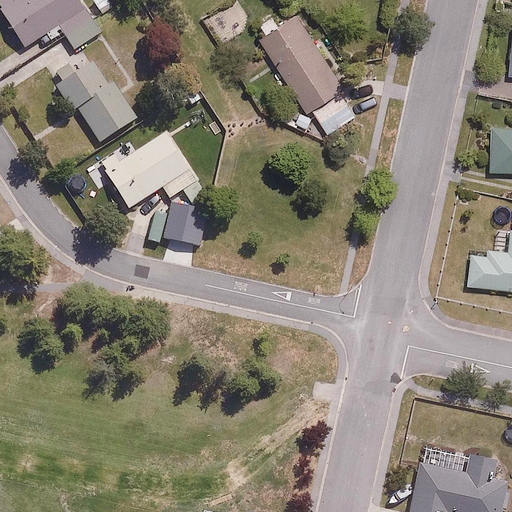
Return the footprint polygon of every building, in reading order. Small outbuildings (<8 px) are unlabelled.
[(74,48),(100,30),(79,0),(8,0),(0,6),(0,9),(26,48),(43,37),(50,47),(66,36),(74,48)] [(92,0),(104,15),(124,0),(92,0)] [(301,14),(259,40),(306,114),(312,110),(325,132),(361,110),(301,14)] [(90,56),(53,80),(72,110),(79,106),(100,140),(138,117),(115,81),(108,85),(90,56)] [(171,197),(198,180),(164,128),(105,168),(130,206),(162,185),(171,197)] [(511,128),(492,128),(492,171),(511,170),(511,128)] [(511,229),(510,229),(508,251),(489,249),(489,255),(472,254),(469,284),(511,287),(511,229)] [(473,471),(476,454),(426,444),(411,511),(504,511),(511,478),(473,471)]
